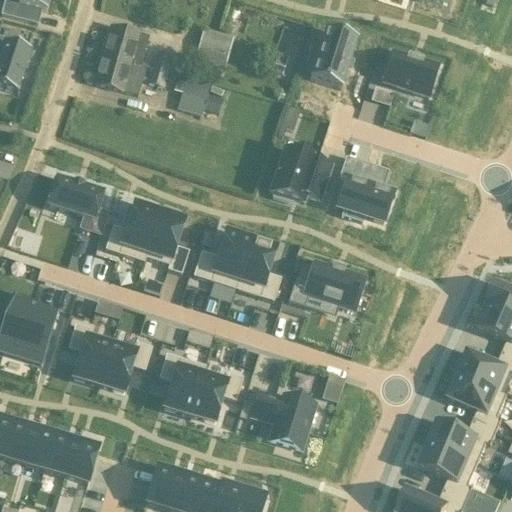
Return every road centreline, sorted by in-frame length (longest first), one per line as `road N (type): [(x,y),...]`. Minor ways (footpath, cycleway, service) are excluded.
road 1 (residential): [(40,272),(403,389)]
road 2 (residential): [(0,240),(38,156),(86,0)]
road 3 (residential): [(336,124),(505,181)]
road 4 (residential): [(403,389),(474,250)]
road 5 (residential): [(356,511),(403,389)]
